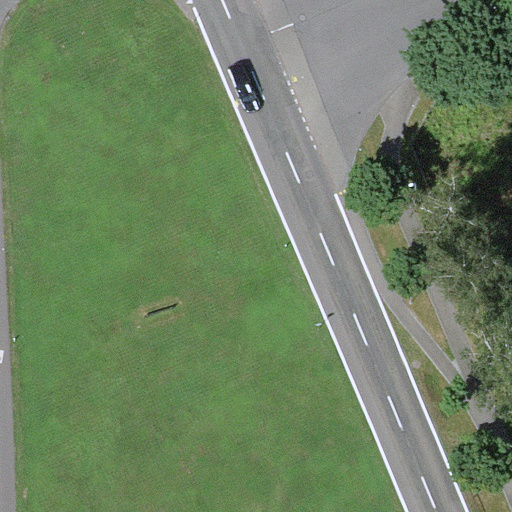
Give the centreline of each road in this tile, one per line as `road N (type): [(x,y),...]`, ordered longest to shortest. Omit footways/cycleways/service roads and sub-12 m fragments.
road 1 (secondary): [(243,42),(437,511)]
road 2 (residential): [(358,0),(243,42)]
